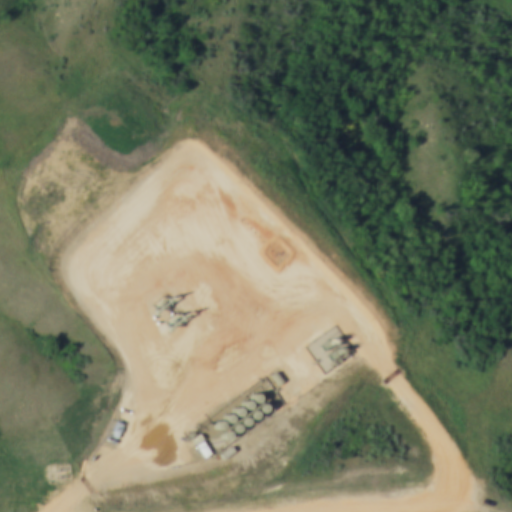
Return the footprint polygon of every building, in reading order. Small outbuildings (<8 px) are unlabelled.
[(257,397),(255,398),(253,398),(251,398),(250,397),(248,396),(248,394),(248,392),(248,390),(249,389),(251,388),(253,387),(255,387),(256,388),(258,389),(259,391),(259,393),(259,394),(258,396),(257,397)] [(248,404),(246,405),(244,405),(242,405),(241,404),(239,402),(239,401),(239,399),(239,397),(240,395),(242,394),(244,394),(246,394),(247,394),(249,396),(250,397),(250,399),(250,401),(249,403),(248,404)] [(264,409),(262,409),(260,410),(258,409),(257,408),(256,407),(255,405),(255,403),(255,401),(257,400),(258,399),(260,398),(262,398),(264,399),(265,400),(266,402),(266,404),(266,406),(265,407),(264,409)] [(238,411),(237,412),(235,412),(233,412),(231,411),(230,409),(229,407),(229,405),(230,404),(231,402),(233,401),(234,400),(236,401),(238,401),(240,402),(241,404),(241,406),(241,408),(240,410),(238,411)] [(254,416),(252,416),(251,417),(249,416),(247,415),(246,414),(245,412),(245,410),(246,408),(247,407),(248,406),(250,405),(252,405),(254,406),(255,407),(256,409),(257,411),(256,413),(256,414),(254,416)] [(229,418),(227,418),(226,419),(224,418),(222,417),(221,416),(220,414),(220,412),(221,410),(222,409),(223,408),(225,407),(227,407),(229,408),(230,409),(231,411),(232,413),(231,415),(231,416),(229,418)] [(245,422),(243,423),(242,423),(240,423),(238,422),(237,420),(236,419),(236,417),(237,415),(238,413),(239,412),(241,412),(243,412),(245,412),(246,414),(247,415),(248,417),(247,419),(247,421),(245,422)] [(220,425),(218,425),(216,426),(215,425),(213,424),(212,423),(211,421),(211,419),(211,417),(213,416),(214,415),(216,414),(218,414),(220,415),(221,416),(222,418),(222,420),(222,422),(221,423),(220,425)] [(236,428),(235,429),(233,429),(231,429),(229,428),(228,427),(227,425),(227,423),(228,421),(229,420),(231,419),(232,418),(234,418),(236,419),(238,420),(239,422),(239,424),(239,425),(238,427),(236,428)] [(227,436),(226,436),(224,437),(222,436),(220,435),(219,434),(218,432),(218,430),(219,428),(220,427),(222,426),(223,425),(225,425),(227,426),(229,427),(230,429),(230,431),(230,433),(229,434),(227,436)]
